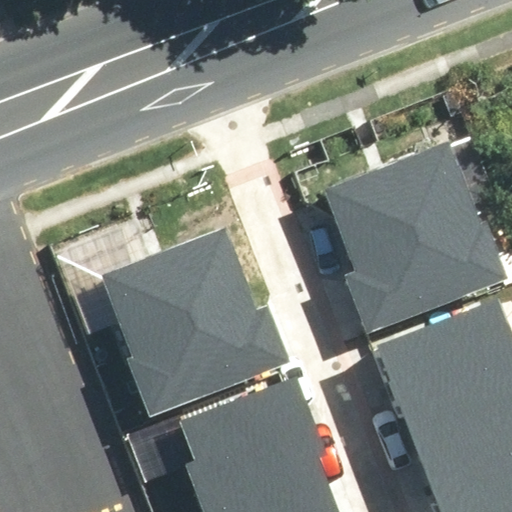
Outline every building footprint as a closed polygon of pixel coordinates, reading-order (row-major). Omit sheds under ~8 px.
[(360,321),(494,274),(445,135),(323,178),(352,260),(340,264),(360,321)] [(97,263),(146,402),(281,355),(260,298),(248,302),(219,220),(97,263)] [(366,338),(413,460),(511,422),(511,347),(490,290),(366,338)] [(198,511),(283,511),(328,496),(284,375),(173,416),(187,453),(178,456),(198,511)] [(511,511),(511,422),(413,460),(432,511),(511,511)] [(283,511),(333,511),(328,496),(283,511)]
